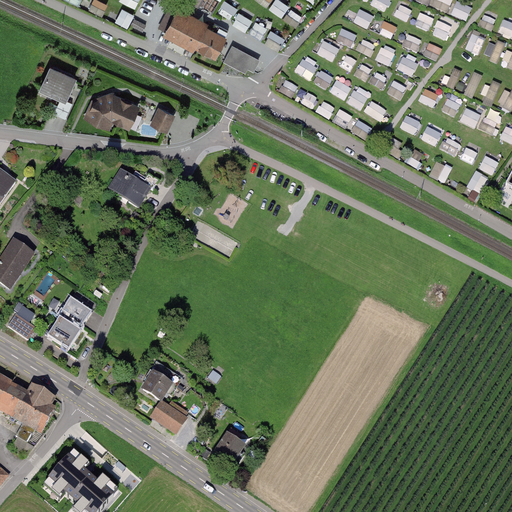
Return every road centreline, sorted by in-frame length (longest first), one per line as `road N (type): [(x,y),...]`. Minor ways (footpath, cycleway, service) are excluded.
road 1 (residential): [(241,89),(511,234)]
road 2 (residential): [(74,393),(153,222),(191,166),(192,150)]
road 3 (residential): [(46,0),(241,89)]
road 4 (primary): [(250,511),(84,400)]
road 5 (residential): [(192,150),(0,134)]
road 6 (residential): [(0,498),(84,400)]
